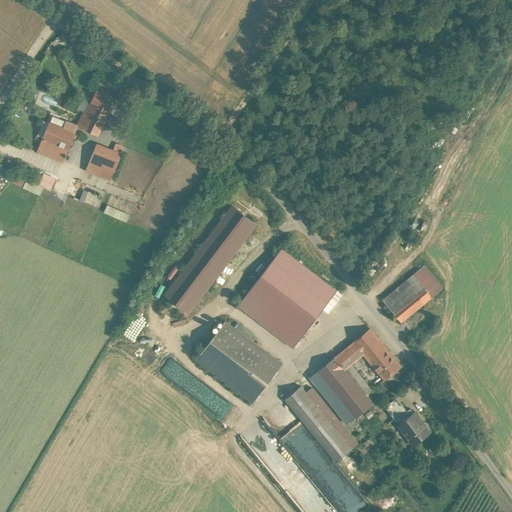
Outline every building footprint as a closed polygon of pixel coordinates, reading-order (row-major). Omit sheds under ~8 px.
[(98,90),(92,102),(90,100),(78,124),(98,134),(109,112),(116,99),(98,90)] [(64,128),(50,123),(44,138),(67,148),(76,125),(67,122),(64,128)] [(67,148),(44,138),(40,150),(63,159),(67,148)] [(113,150),(97,144),(87,170),(110,180),(123,146),(116,143),(113,150)] [(437,176),(445,178),(453,154),(445,151),(437,176)] [(0,166),(0,176),(41,193),(45,182),(44,188),(50,174),(32,167),(21,166),(41,174),(41,181),(31,177),(31,172),(20,171),(17,170),(14,170),(1,164),(0,166)] [(192,315),(255,220),(228,202),(165,296),(192,315)] [(129,215),(107,205),(105,211),(127,220),(129,215)] [(337,290),(281,248),(250,289),(258,295),(306,332),(337,290)] [(442,288),(424,265),(413,274),(432,297),(442,288)] [(389,268),(383,274),(390,282),(400,273),(396,269),(392,272),(389,268)] [(432,297),(413,274),(382,299),(401,322),(432,297)] [(250,289),(238,305),(246,311),(258,295),(250,289)] [(306,332),(258,295),(246,311),(294,347),(306,332)] [(252,338),(255,334),(238,320),(235,325),(252,338)] [(281,363),(226,321),(197,359),(253,401),(281,363)] [(391,355),(370,329),(355,342),(364,353),(366,356),(376,368),(391,355)] [(355,342),(335,358),(344,369),(352,363),(364,353),(355,342)] [(391,355),(376,368),(380,373),(385,378),(400,366),(391,355)] [(376,368),(366,356),(361,360),(371,372),(376,368)] [(344,369),(335,358),(319,371),(349,407),(372,389),(369,387),(368,388),(365,385),(362,387),(354,377),(351,379),(344,369)] [(369,387),(372,389),(373,388),(352,363),(344,369),(351,379),(354,377),(362,387),(365,385),(368,388),(369,387)] [(349,407),(319,371),(310,378),(347,423),(356,416),(349,407)] [(380,373),(375,377),(374,375),(369,380),(375,387),(385,378),(380,373)] [(352,448),(301,385),(285,398),(336,461),(352,448)] [(410,414),(397,397),(385,406),(398,423),(410,414)] [(430,432),(414,411),(410,414),(398,423),(414,444),(430,432)]
